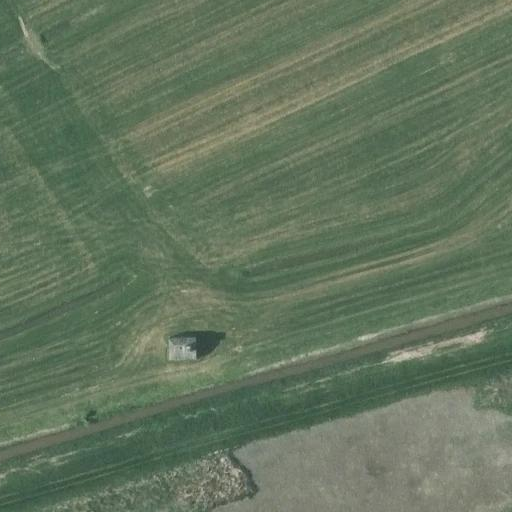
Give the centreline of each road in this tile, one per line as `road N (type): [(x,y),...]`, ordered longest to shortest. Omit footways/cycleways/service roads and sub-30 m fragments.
road 1 (track): [(0,502),(511,356)]
road 2 (track): [(0,416),(151,373),(203,376),(511,282)]
